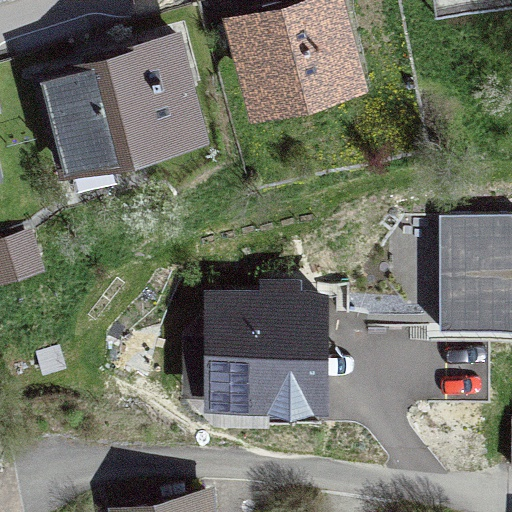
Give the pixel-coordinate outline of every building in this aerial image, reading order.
[(348,65),(329,0),(321,0),(241,22),(260,89),(348,65)] [(112,167),(108,151),(196,127),(176,35),(93,57),(94,62),(43,75),(67,179),(112,167)] [(511,205),(440,205),(440,320),(511,320),(511,205)] [(24,230),(0,238),(0,271),(34,259),(24,230)] [(266,294),(212,294),(212,394),(320,394),(320,294),(293,294),(294,280),(266,280),(266,294)] [(208,511),(204,486),(114,504),(115,511),(208,511)]
